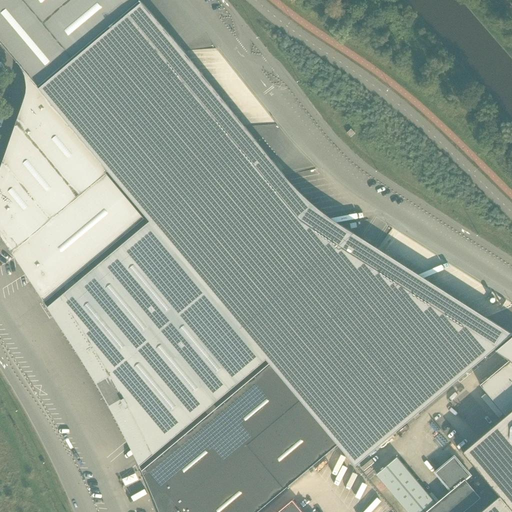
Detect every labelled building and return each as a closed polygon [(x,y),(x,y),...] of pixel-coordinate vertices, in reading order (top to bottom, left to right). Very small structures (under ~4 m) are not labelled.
[(0,0),(0,41),(21,66),(38,87),(140,1),(139,0),(0,0)] [(140,1),(38,87),(108,171),(151,221),(155,226),(256,141),(245,127),(236,116),(227,105),(219,94),(201,73),(192,62),(183,51),(170,36),(154,17),(140,1)] [(21,66),(23,70),(25,76),(26,82),(25,99),(21,110),(10,143),(0,171),(0,234),(12,252),(18,262),(31,281),(47,305),(45,302),(64,287),(72,280),(145,219),(106,173),(108,171),(38,87),(21,66)] [(347,133),(351,138),(355,134),(351,129),(347,133)] [(155,226),(241,329),(354,234),(341,226),(327,217),(316,207),(305,198),(295,188),(284,176),(272,160),(257,142),(256,141),(155,226)] [(138,463),(141,468),(142,468),(140,466),(205,411),(213,405),(267,359),(241,329),(155,226),(151,221),(76,284),(68,291),(48,307),(47,305),(54,316),(63,330),(78,353),(82,360),(92,376),(97,384),(110,408),(114,415),(127,439),(138,463)] [(354,234),(241,329),(267,359),(270,363),(338,445),(357,466),(511,334),(503,329),(486,318),(474,310),(462,303),(451,295),(427,280),(415,273),(403,265),(391,258),(377,249),(374,247),(354,234)] [(72,280),(64,287),(68,291),(76,284),(72,280)] [(509,361),(480,385),(506,416),(511,410),(511,337),(496,351),(509,361)] [(257,511),(338,445),(270,363),(217,408),(209,415),(143,470),(142,468),(141,469),(144,476),(146,475),(161,491),(154,497),(159,511),(257,511)] [(209,415),(217,408),(213,405),(205,411),(209,415)] [(499,497),(481,511),(511,511),(511,410),(506,416),(463,453),(499,497)] [(377,475),(407,511),(464,511),(480,498),(465,480),(470,476),(454,457),(436,473),(451,491),(436,504),(397,458),(377,475)] [(302,511),(293,500),(278,511),(302,511)]
